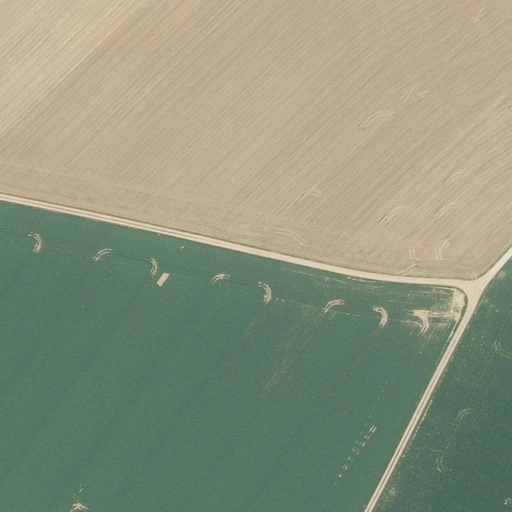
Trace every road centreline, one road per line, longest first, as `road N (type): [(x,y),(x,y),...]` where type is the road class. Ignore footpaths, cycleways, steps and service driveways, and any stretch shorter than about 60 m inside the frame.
road 1 (track): [(0,197),(366,275),(477,290)]
road 2 (track): [(477,290),(367,511)]
